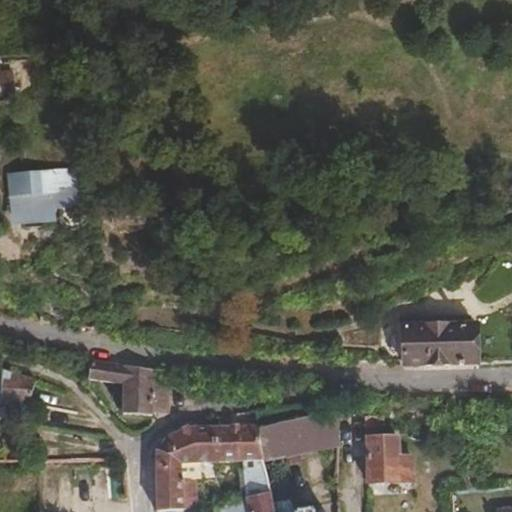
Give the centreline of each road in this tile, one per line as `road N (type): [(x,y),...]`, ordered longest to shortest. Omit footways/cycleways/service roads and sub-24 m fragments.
road 1 (residential): [(449,377),(171,419),(139,459),(141,511)]
road 2 (residential): [(150,356),(449,377)]
road 3 (residential): [(150,356),(0,324)]
